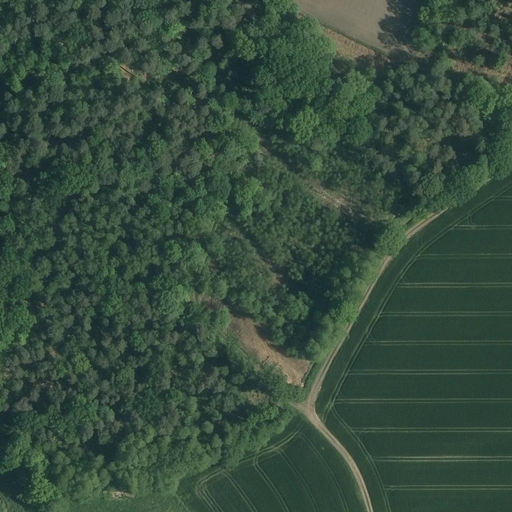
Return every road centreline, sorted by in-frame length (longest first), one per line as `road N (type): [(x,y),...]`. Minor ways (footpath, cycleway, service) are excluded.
road 1 (track): [(309,407),(291,402),(192,308),(267,0)]
road 2 (track): [(370,511),(357,473),(312,415),(310,400),(393,242),(511,151)]
